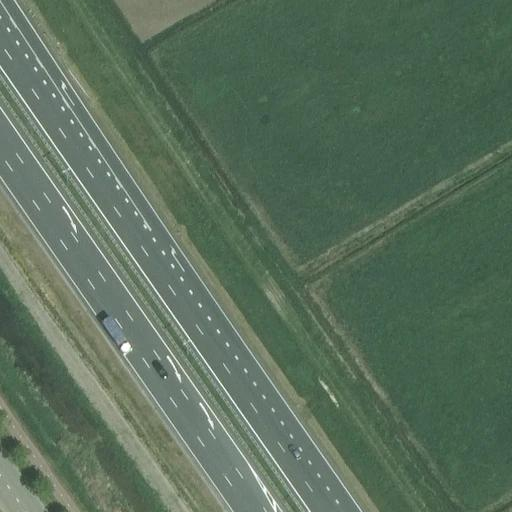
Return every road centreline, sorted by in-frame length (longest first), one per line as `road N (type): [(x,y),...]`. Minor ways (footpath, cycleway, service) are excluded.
road 1 (trunk): [(325,511),(0,40)]
road 2 (trunk): [(0,143),(256,511)]
